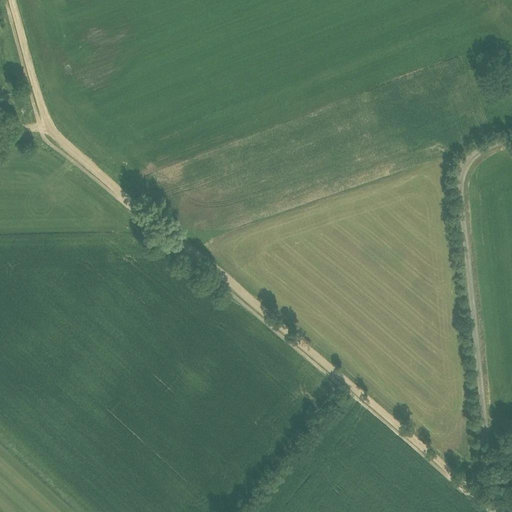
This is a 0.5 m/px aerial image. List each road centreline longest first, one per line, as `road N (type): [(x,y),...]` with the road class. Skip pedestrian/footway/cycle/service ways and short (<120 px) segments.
road 1 (track): [(46,128),(478,498)]
road 2 (unknown): [(478,498),(454,162),(511,137)]
road 3 (track): [(11,0),(46,128)]
